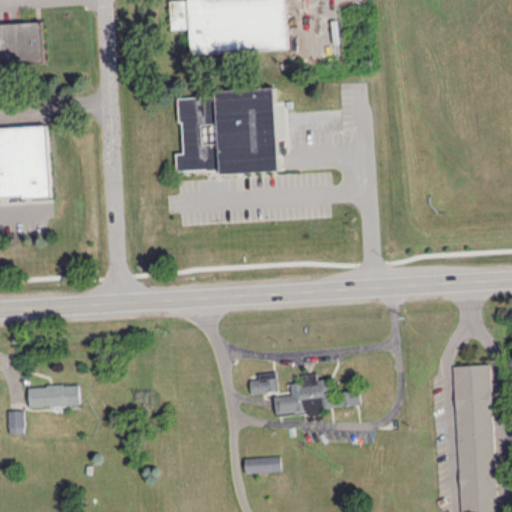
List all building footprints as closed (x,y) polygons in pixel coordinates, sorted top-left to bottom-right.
[(288,48),(286,0),(170,0),(171,28),(191,27),(192,52),(288,48)] [(0,65),(44,63),(42,21),(0,22),(0,65)] [(279,169),(275,89),(180,93),(182,152),(176,152),(177,169),(220,167),(220,172),(279,169)] [(0,126),(0,196),(51,194),(47,124),(0,126)] [(459,511),(496,510),(490,363),(454,364),(459,511)] [(252,392),(279,389),(277,370),(258,372),(259,378),(250,379),(252,392)] [(277,413),(308,410),(308,414),(325,413),(325,406),(362,403),(361,389),(331,391),(330,377),(318,378),(318,372),(303,374),(304,381),(291,382),(292,393),(275,395),(277,413)] [(80,403),(79,383),(29,385),(30,405),(80,403)] [(8,409),(9,432),(25,431),(24,409),(8,409)] [(246,471),(281,470),(281,455),(246,456),(246,471)]
